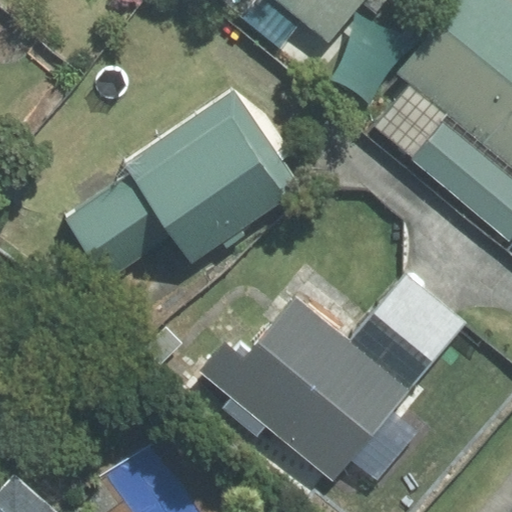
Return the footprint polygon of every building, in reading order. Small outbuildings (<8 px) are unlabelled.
[(294,0),(335,32),(360,0),(294,0)] [(511,0),(459,0),(410,59),(462,102),(423,149),(511,223),(511,0)] [(248,82),(136,156),(140,162),(72,207),(115,271),(182,226),(198,250),(311,177),(248,82)] [(210,361),(342,471),(420,377),(307,283),(257,343),(238,328),(210,361)] [(0,396),(23,367),(0,349),(0,396)] [(0,511),(73,511),(79,506),(25,456),(0,483),(0,511)]
